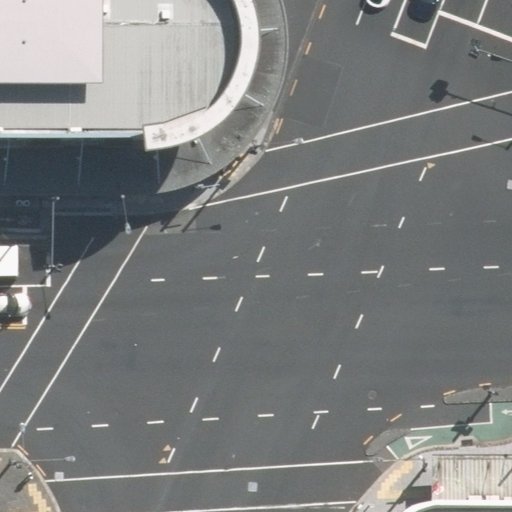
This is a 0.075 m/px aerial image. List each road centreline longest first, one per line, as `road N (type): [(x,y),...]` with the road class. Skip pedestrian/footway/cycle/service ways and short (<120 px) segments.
road 1 (secondary): [(297,308),(407,0)]
road 2 (secondary): [(0,316),(297,308)]
road 3 (secondary): [(297,308),(222,511)]
road 4 (secondary): [(297,308),(511,298)]
